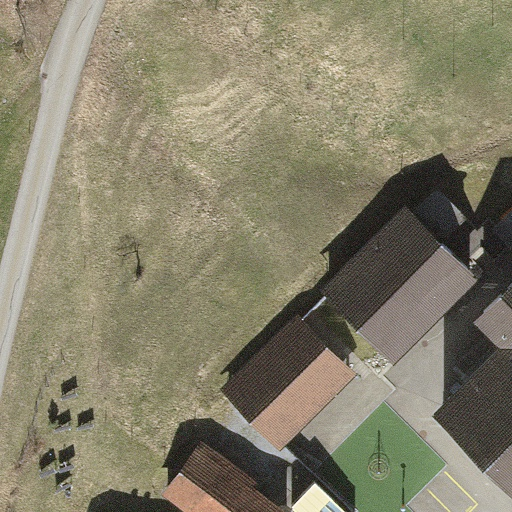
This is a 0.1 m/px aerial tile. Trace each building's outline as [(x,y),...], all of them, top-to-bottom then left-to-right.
[(465,212),(436,183),(413,206),(443,235),(465,212)] [(320,283),(392,354),(476,268),(443,235),(413,206),(404,197),(320,283)] [(511,212),(491,233),(509,252),(511,249),(511,212)] [(511,263),(473,303),(499,329),(434,394),(511,471),(511,263)] [(281,444),(356,369),(300,312),(224,387),(281,444)] [(162,489),(192,511),(289,511),(291,510),(255,484),(258,479),(201,437),(162,489)] [(313,475),(288,501),(298,511),(345,511),(348,509),(313,475)]
